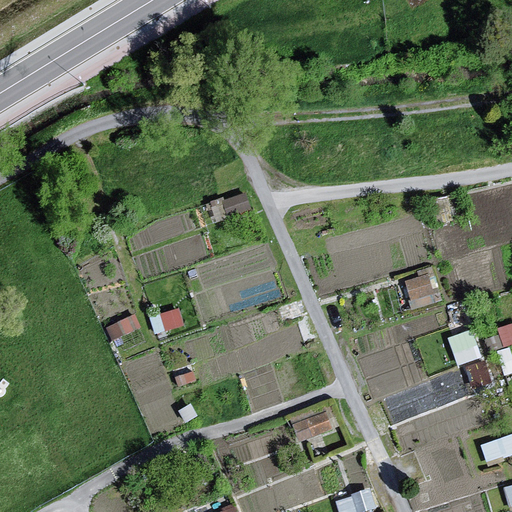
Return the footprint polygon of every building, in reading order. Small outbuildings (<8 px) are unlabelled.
[(416,305),(440,297),(431,269),(407,277),(416,305)] [(459,363),(483,358),(477,328),(453,333),(459,363)] [(298,422),(305,438),(334,425),(327,409),(298,422)] [(511,433),(491,440),(496,455),(511,450),(511,433)] [(343,511),(357,511),(378,507),(373,489),(340,498),(343,511)]
